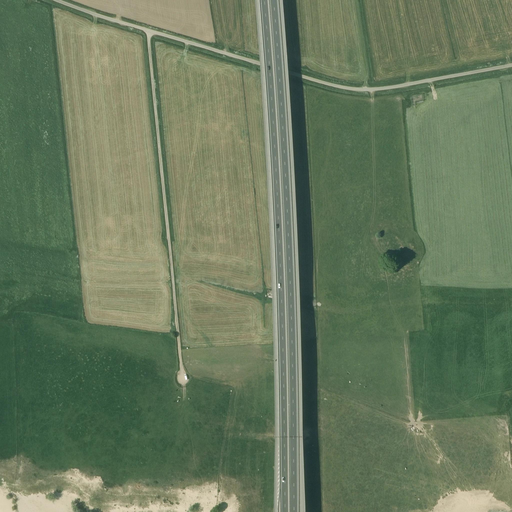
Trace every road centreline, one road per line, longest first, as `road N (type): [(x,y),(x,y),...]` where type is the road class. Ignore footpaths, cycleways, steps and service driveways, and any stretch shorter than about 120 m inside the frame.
road 1 (unclassified): [(303,511),(280,0)]
road 2 (unclassified): [(257,0),(274,286),(276,511)]
road 3 (trunk): [(294,511),(273,0)]
road 4 (trunk): [(264,0),(285,511)]
road 5 (unclassified): [(56,0),(348,87),(511,64)]
road 6 (track): [(181,378),(147,31)]
